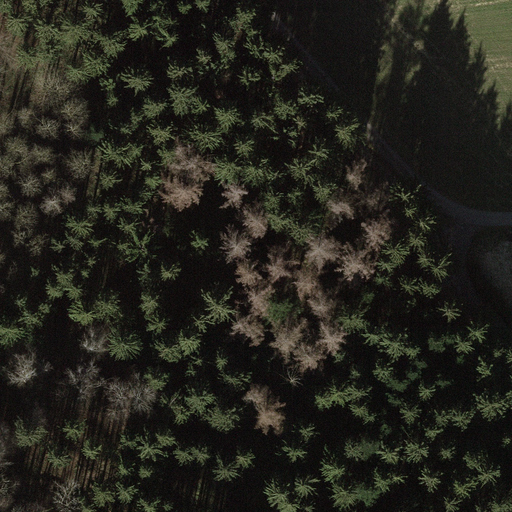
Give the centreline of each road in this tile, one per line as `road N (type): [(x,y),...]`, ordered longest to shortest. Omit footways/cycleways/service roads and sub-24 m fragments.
road 1 (track): [(511,218),(463,216),(438,205),(261,0)]
road 2 (track): [(463,216),(450,247),(511,312)]
